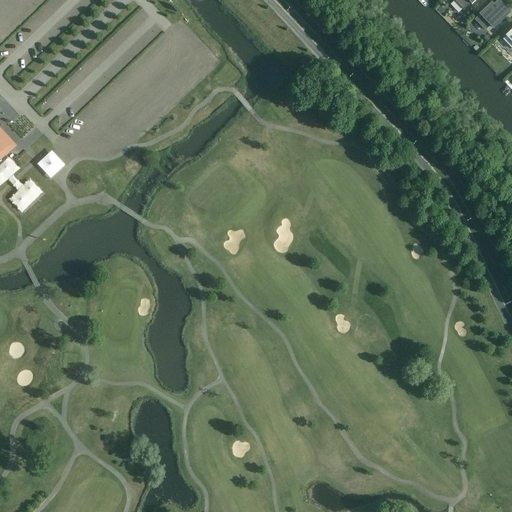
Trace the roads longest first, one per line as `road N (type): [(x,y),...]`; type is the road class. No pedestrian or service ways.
road 1 (unclassified): [(266,0),(435,177),(511,331)]
road 2 (unclassified): [(511,294),(440,160),(288,0)]
road 3 (unknown): [(44,134),(66,149),(166,63),(175,50),(155,19)]
